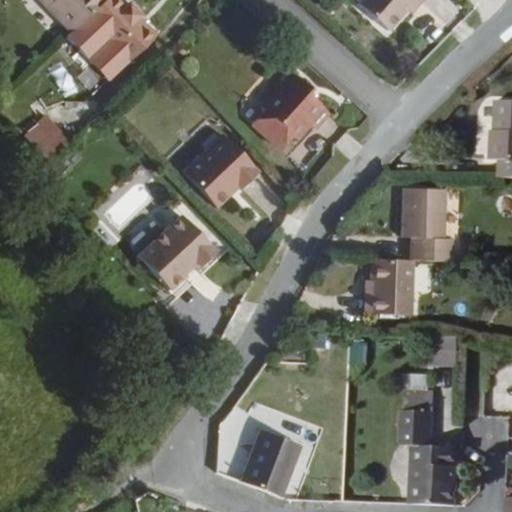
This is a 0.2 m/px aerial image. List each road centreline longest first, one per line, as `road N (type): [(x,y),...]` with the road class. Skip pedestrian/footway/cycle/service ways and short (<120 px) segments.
road 1 (residential): [(404,123),(325,212),(175,478)]
road 2 (residential): [(272,0),(404,123)]
road 3 (residential): [(511,22),(404,123)]
